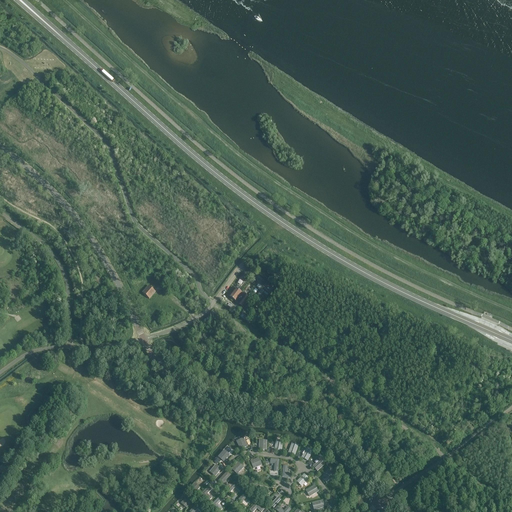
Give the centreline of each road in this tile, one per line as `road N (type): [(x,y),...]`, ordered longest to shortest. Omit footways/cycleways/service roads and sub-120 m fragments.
road 1 (primary): [(511,340),(373,277),(285,224),(19,0)]
road 2 (unknown): [(416,511),(361,436),(326,410),(231,389),(169,340),(143,352),(85,355),(81,280),(71,252),(54,228),(0,197)]
road 3 (tertiary): [(387,511),(324,435),(225,411),(167,373),(92,239),(0,146)]
road 4 (track): [(511,311),(373,245),(257,169),(64,0)]
